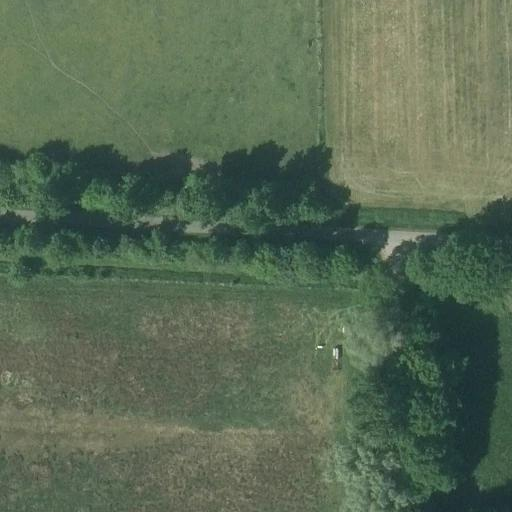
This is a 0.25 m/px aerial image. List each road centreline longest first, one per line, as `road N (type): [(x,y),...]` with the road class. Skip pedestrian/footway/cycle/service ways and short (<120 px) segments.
road 1 (unclassified): [(511,239),(0,213)]
road 2 (track): [(398,233),(391,511)]
